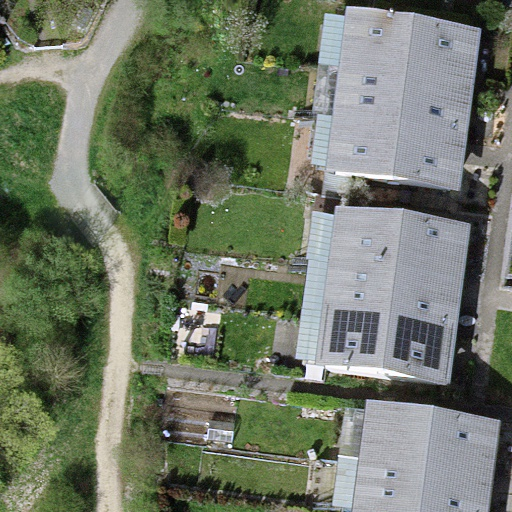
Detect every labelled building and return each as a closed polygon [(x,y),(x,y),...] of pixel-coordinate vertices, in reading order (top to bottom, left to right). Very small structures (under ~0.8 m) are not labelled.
[(475,42),(357,24),(349,75),(467,93),(475,42)] [(467,93),(349,75),(342,123),(460,141),(467,93)] [(460,141),(342,123),(334,172),(453,190),(460,141)] [(460,238),(342,220),(334,271),(452,289),(460,238)] [(452,289),(334,271),(327,319),(445,337),(452,289)] [(445,337),(327,319),(319,368),(437,386),(445,337)] [(493,433),(375,415),(367,466),(486,484),(493,433)] [(481,511),(486,484),(367,466),(360,511),(481,511)]
